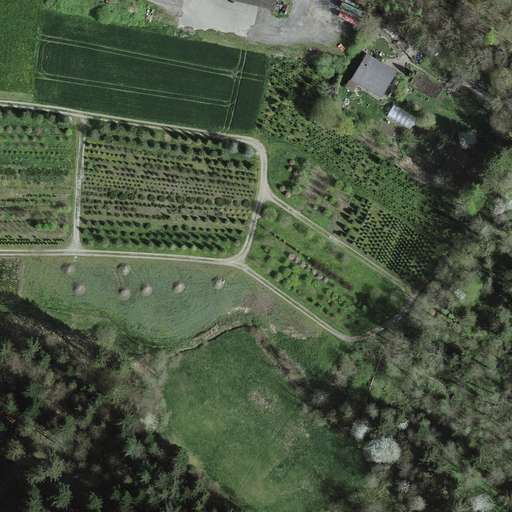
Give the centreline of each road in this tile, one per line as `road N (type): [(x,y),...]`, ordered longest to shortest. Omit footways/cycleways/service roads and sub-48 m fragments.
road 1 (track): [(370,335),(345,337),(234,261),(0,251)]
road 2 (track): [(234,261),(248,243),(263,191),(256,144),(0,104)]
road 3 (track): [(263,191),(416,295)]
road 4 (track): [(83,116),(75,251)]
road 5 (track): [(410,37),(511,99)]
